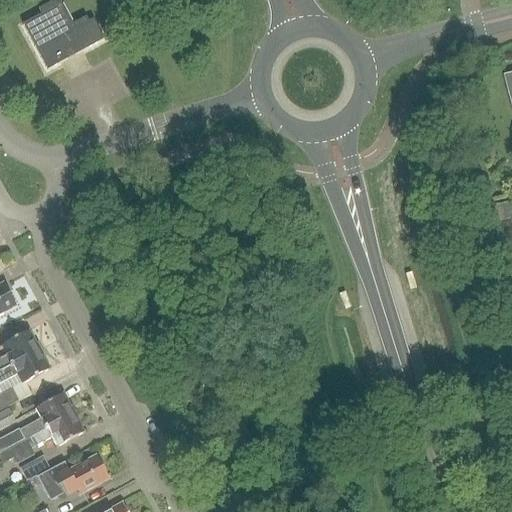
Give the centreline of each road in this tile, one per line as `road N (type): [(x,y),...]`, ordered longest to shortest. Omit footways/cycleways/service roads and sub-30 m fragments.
road 1 (secondary): [(445,511),(329,132)]
road 2 (unclassified): [(181,511),(46,254),(62,156)]
road 3 (residential): [(62,156),(260,96)]
road 4 (unclassified): [(360,62),(511,10)]
